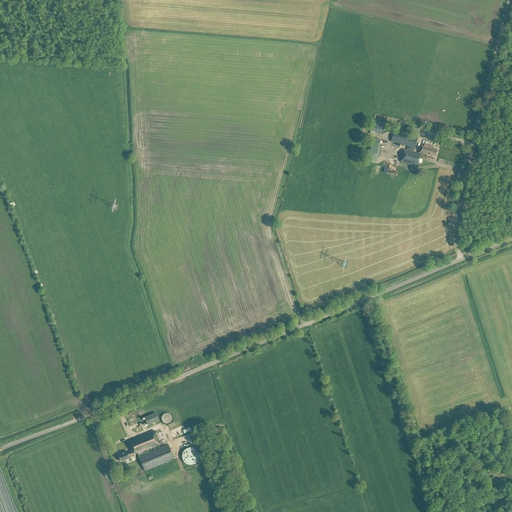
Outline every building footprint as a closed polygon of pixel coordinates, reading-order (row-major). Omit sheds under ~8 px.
[(383,134),(386,123),(373,120),(371,131),(376,132),(375,135),(380,137),(381,133),(383,134)] [(413,152),(417,139),(393,132),(391,142),(408,147),(407,151),(404,150),(401,163),(417,167),(421,154),(420,154),(427,156),(427,155),(435,157),(437,150),(433,149),(433,147),(424,145),(424,146),(420,146),(418,154),(413,152)] [(376,165),(380,144),(371,143),(367,163),(376,165)] [(148,425),(159,421),(156,413),(145,418),(148,425)] [(182,427),(184,432),(192,430),(190,424),(182,427)] [(145,455),(144,452),(160,445),(155,431),(127,442),(131,452),(128,453),(127,452),(118,455),(121,462),(130,458),(134,456),(134,455),(138,453),(145,471),(174,460),(168,445),(145,455)] [(191,434),(185,436),(188,442),(193,440),(191,434)] [(183,451),(182,452),(182,453),(182,455),(181,456),(181,457),(182,459),(182,461),(184,463),(185,464),(187,465),(190,465),(193,465),(195,464),(197,463),(198,461),(199,459),(199,456),(199,455),(198,452),(196,450),(194,449),(192,448),(190,448),(188,448),(186,448),(185,449),(183,451)]
